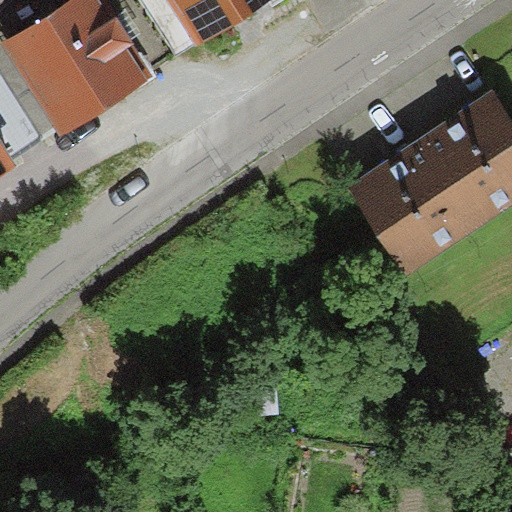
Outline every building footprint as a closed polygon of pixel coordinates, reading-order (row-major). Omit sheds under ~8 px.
[(59,109),(142,53),(107,0),(44,0),(4,27),(15,43),(53,100),(59,109)] [(107,0),(142,53),(170,35),(147,0),(107,0)] [(185,0),(147,0),(170,35),(198,18),(185,0)] [(185,0),(198,18),(225,0),(185,0)] [(15,43),(0,52),(0,70),(30,115),(53,100),(15,43)] [(0,134),(30,115),(0,70),(0,134)] [(511,171),(511,104),(492,76),(350,174),(401,248),(511,171)]
